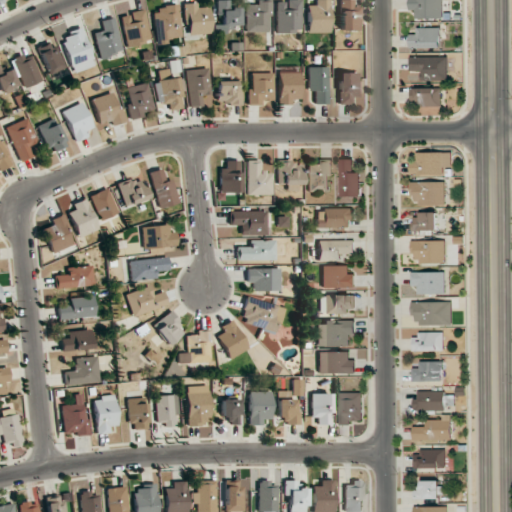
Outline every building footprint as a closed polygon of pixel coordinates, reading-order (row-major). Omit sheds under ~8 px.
[(276,33),(300,32),(300,0),(275,1),(276,33)] [(329,32),(328,0),(314,0),(314,5),(306,5),(306,32),(329,32)] [(359,7),(352,7),(351,0),(338,0),(338,30),(358,30),(359,7)] [(408,0),(409,10),(415,10),(415,19),(443,18),(442,0),(408,0)] [(238,2),(216,2),(216,15),(220,15),(221,27),(239,27),(238,2)] [(210,34),(209,7),(197,7),(197,3),(185,3),(186,35),(210,34)] [(245,32),(269,32),(268,3),(244,3),(245,32)] [(178,5),(153,8),(156,42),(182,39),(178,5)] [(125,47),(151,42),(145,11),(119,15),(125,47)] [(99,21),(101,31),(94,32),(99,58),(121,53),(114,17),(99,21)] [(73,73),(95,64),(80,27),(64,33),(67,40),(61,43),(73,73)] [(441,48),(441,27),(416,28),(416,34),(409,34),(410,48),(441,48)] [(46,75),(64,69),(56,42),(38,47),(46,75)] [(30,53),(12,60),(23,88),(41,81),(30,53)] [(448,57),(410,57),(410,71),(421,71),(420,80),(447,81),(448,57)] [(0,93),(15,87),(6,62),(0,64),(0,93)] [(327,67),(306,67),(307,91),(313,91),(313,104),(327,104),(327,67)] [(209,95),(208,68),(186,69),(187,106),(202,106),(201,95),(209,95)] [(181,109),(179,91),(184,91),(182,77),(168,78),(167,69),(157,71),(158,82),(153,82),(155,103),(167,102),(168,110),(181,109)] [(299,99),(298,71),(277,71),(277,105),(291,105),(291,99),(299,99)] [(356,72),(336,73),(337,105),(348,104),(348,97),(357,97),(356,72)] [(272,73),(250,73),(249,89),(247,89),(247,104),(261,105),(261,100),(272,101),(272,73)] [(240,81),(216,81),(216,104),(241,103),(240,81)] [(129,119),(143,117),(143,111),(151,110),(148,83),(124,87),(129,119)] [(442,106),(441,88),(412,88),(412,102),(421,102),(421,106),(442,106)] [(124,121),(119,107),(116,107),(111,92),(90,99),(100,129),(124,121)] [(87,137),(84,131),(92,127),(80,102),(60,111),(75,142),(87,137)] [(4,127),(19,162),(32,156),(28,146),(37,142),(26,118),(4,127)] [(48,153),(64,147),(55,119),(38,124),(48,153)] [(0,169),(9,165),(0,146),(0,169)] [(452,152),(411,153),(411,175),(445,174),(445,167),(452,167),(452,152)] [(353,159),(340,159),(341,196),(360,196),(360,172),(353,172),(353,159)] [(246,196),(272,195),(272,171),(260,172),(259,160),(245,160),(246,196)] [(331,191),(330,160),(318,160),(318,164),(306,164),(308,192),(331,191)] [(218,168),(219,193),(239,192),(238,161),(225,161),(225,168),(218,168)] [(276,185),(301,185),(301,162),(277,162),(276,185)] [(177,204),(172,179),(164,181),(161,169),(147,171),(152,197),(156,196),(158,207),(177,204)] [(122,205),(146,200),(142,178),(117,184),(122,205)] [(445,181),(412,182),(412,205),(445,204),(445,181)] [(88,196),(100,221),(118,212),(106,188),(88,196)] [(72,204),(75,210),(67,213),(78,237),(97,229),(85,198),(72,204)] [(352,209),(315,209),(315,227),(352,227),(352,209)] [(266,211),(229,211),(228,225),(240,225),(240,234),(266,235),(266,211)] [(437,213),(412,214),(413,231),(437,230),(437,213)] [(50,219),(52,225),(42,229),(52,253),(74,244),(62,214),(50,219)] [(176,245),(173,232),(168,232),(167,223),(139,228),(143,250),(176,245)] [(274,240),(249,240),(249,246),(236,247),(236,260),(274,260),(274,240)] [(341,260),(341,254),(353,253),(353,240),(316,241),(317,261),(341,260)] [(445,263),(445,240),(414,240),(415,263),(445,263)] [(156,278),(155,272),(168,270),(166,256),(127,262),(130,282),(156,278)] [(93,287),(92,266),(66,267),(66,275),(54,275),(55,288),(93,287)] [(348,266),(321,266),(321,288),(354,287),(354,274),(349,274),(348,266)] [(280,291),(279,268),(246,269),(246,283),(252,283),(252,291),(280,291)] [(411,272),(411,285),(418,285),(418,294),(445,294),(445,272),(411,272)] [(124,293),(129,315),(167,307),(163,291),(151,294),(150,287),(124,293)] [(95,316),(92,295),(68,298),(69,305),(56,306),(58,320),(95,316)] [(354,295),(318,296),(318,313),(355,313),(354,295)] [(277,333),(284,308),(245,296),(238,321),(277,333)] [(452,301),(411,302),(412,315),(418,315),(418,325),(452,324),(452,301)] [(168,345),(184,331),(168,312),(151,325),(168,345)] [(223,332),(216,335),(227,359),(247,350),(233,319),(220,325),(223,332)] [(316,346),(350,346),(350,333),(354,334),(355,321),(316,321),(316,346)] [(67,332),(68,339),(59,340),(61,352),(92,348),(89,329),(67,332)] [(209,362),(208,332),(185,333),(185,352),(177,353),(177,363),(209,362)] [(443,333),(412,334),(413,351),(444,350),(443,333)] [(349,351),(317,352),(317,374),(355,373),(355,359),(349,359),(349,351)] [(63,371),(64,385),(98,383),(97,356),(73,357),(74,371),(63,371)] [(444,381),(444,361),(420,362),(420,367),(412,368),(413,382),(444,381)] [(0,369),(0,393),(4,393),(3,381),(9,381),(7,369),(0,369)] [(186,426),(205,425),(205,418),(209,417),(208,385),(185,386),(186,426)] [(270,392),(248,391),(248,425),(261,425),(261,418),(270,418),(270,392)] [(444,410),(444,391),(416,391),(416,410),(444,410)] [(363,420),(363,393),(338,392),(338,424),(352,424),(352,420),(363,420)] [(317,425),(330,424),(329,393),(310,394),(310,417),(316,417),(317,425)] [(62,434),(73,432),(73,436),(87,435),(82,394),(73,395),(74,404),(59,405),(62,434)] [(155,426),(175,425),(173,395),(154,396),(155,426)] [(108,433),(108,425),(115,425),(114,396),(93,397),(94,434),(108,433)] [(145,428),(145,398),(128,399),(129,429),(145,428)] [(220,417),(229,417),(228,424),(238,425),(239,400),(221,399),(220,417)] [(284,425),(299,425),(298,411),(294,411),(294,399),(276,399),(276,417),(284,417),(284,425)] [(16,414),(6,415),(6,410),(0,410),(0,431),(2,443),(10,442),(11,447),(21,445),(16,414)] [(414,441),(451,440),(451,414),(442,414),(442,419),(426,420),(426,426),(413,427),(414,441)] [(445,450),(414,451),(414,468),(445,468),(445,450)] [(194,511),(214,511),(213,480),(193,481),(194,511)] [(332,511),(333,480),(319,480),(319,486),(311,486),(310,511),(332,511)] [(414,499),(441,499),(442,481),(422,480),(421,487),(414,487),(414,499)] [(172,481),(172,488),(163,488),(164,511),(186,511),(186,481),(172,481)] [(242,482),(224,481),(223,511),(241,511),(242,482)] [(305,511),(305,487),(297,488),(297,481),(285,481),(285,511),(305,511)] [(343,511),(346,511),(363,511),(362,481),(343,481),(343,511)] [(257,511),(274,511),(275,482),(258,482),(257,511)] [(156,511),(155,484),(133,484),(133,511),(156,511)] [(107,488),(107,511),(126,511),(125,487),(107,488)] [(90,497),(89,491),(79,491),(79,511),(99,511),(99,496),(90,497)] [(65,511),(64,495),(45,496),(46,511),(65,511)] [(37,511),(36,500),(18,504),(19,511),(37,511)] [(0,511),(13,511),(12,503),(0,505),(0,511)]
